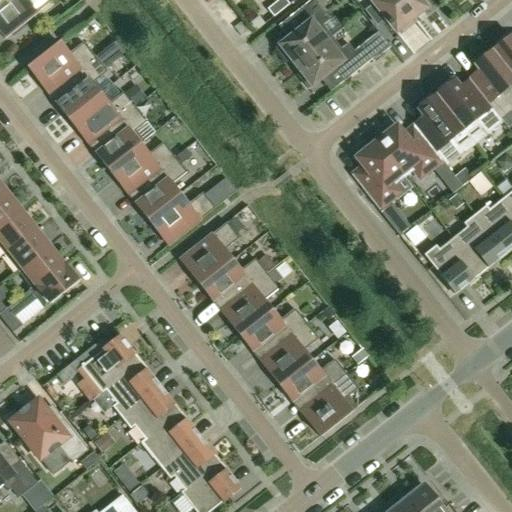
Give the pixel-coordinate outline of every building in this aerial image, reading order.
[(0,0),(0,34),(4,40),(11,34),(14,38),(26,28),(23,25),(36,15),(26,2),(28,0),(0,0)] [(284,0),(278,0),(275,3),(281,11),(289,5),(284,0)] [(303,27),(275,49),(286,63),(289,60),(295,67),(331,38),(322,27),(329,21),(312,0),(293,15),(303,27)] [(419,2),(421,0),(373,0),(371,2),(374,6),(366,12),(377,25),(384,20),(395,34),(397,32),(399,35),(415,23),(412,20),(425,10),(419,2)] [(281,11),(275,3),(267,10),(273,18),(281,11)] [(264,24),(258,17),(246,26),(252,33),(264,24)] [(511,39),(510,37),(509,38),(506,36),(496,44),(497,48),(491,52),(511,77),(511,39)] [(331,38),(295,67),(300,74),(297,77),(308,90),(336,68),(345,81),(374,58),(363,45),(354,52),(348,45),(341,50),(331,38)] [(116,42),(95,58),(104,70),(125,54),(116,42)] [(55,90),(95,58),(83,43),(68,55),(59,45),(28,70),(41,86),(47,81),(55,90)] [(511,85),(511,77),(491,52),(486,56),(483,54),(472,62),(474,66),(473,67),(478,73),(468,80),(469,82),(469,81),(500,120),(501,120),(511,112),(508,109),(511,106),(511,92),(508,88),(511,85)] [(100,95),(112,86),(104,75),(107,73),(104,70),(95,58),(55,90),(62,99),(55,104),(68,120),(100,95)] [(500,120),(469,81),(469,82),(460,89),(454,82),(451,84),(448,81),(435,91),(438,94),(435,96),(466,135),(478,126),(486,137),(503,123),(501,120),(500,120)] [(94,140),(134,108),(133,107),(124,95),(123,94),(120,96),(112,86),(100,95),(68,120),(81,136),(87,131),(94,140)] [(141,101),(131,88),(124,95),(133,107),(141,101)] [(466,135),(435,96),(432,99),(430,96),(417,106),(420,109),(416,111),(423,119),(413,126),(441,162),(446,168),(463,154),(455,144),(466,135)] [(108,170),(139,145),(140,146),(144,143),(135,132),(146,123),(134,108),(94,140),(102,149),(95,155),(108,170)] [(441,162),(413,126),(402,135),(396,127),(394,129),(392,126),(380,135),(382,138),(376,143),(404,179),(413,172),(419,179),(434,168),(441,162)] [(404,179),(376,143),(369,149),(367,146),(355,155),(357,158),(355,160),(362,168),(351,176),(379,212),(401,194),(395,186),(404,179)] [(134,190),(174,159),(162,144),(147,156),(140,146),(139,145),(108,170),(120,186),(127,181),(134,190)] [(180,154),(173,145),(167,150),(174,159),(180,154)] [(180,154),(174,159),(180,165),(190,157),(184,150),(180,154)] [(511,164),(511,161),(506,155),(497,163),(500,168),(508,168),(511,164)] [(147,221),(179,196),(171,185),(186,173),(180,165),(174,159),(134,190),(141,200),(135,205),(147,221)] [(441,162),(434,168),(444,181),(452,175),(446,168),(441,162)] [(237,192),(230,184),(227,179),(219,185),(230,198),(237,192)] [(511,192),(502,200),(511,212),(511,192)] [(174,241),(214,209),(202,194),(187,206),(179,196),(147,221),(160,237),(166,231),(174,241)] [(463,204),(456,195),(449,201),(456,209),(463,204)] [(0,230),(22,214),(8,196),(0,202),(0,230)] [(511,212),(502,200),(488,211),(486,207),(474,216),(503,252),(511,245),(511,212)] [(0,250),(4,256),(35,231),(22,214),(0,230),(0,250)] [(410,228),(399,214),(388,224),(399,237),(410,228)] [(433,216),(423,224),(433,238),(444,230),(433,216)] [(503,252),(474,216),(463,225),(466,229),(452,240),(480,275),(493,265),(491,262),(503,252)] [(234,218),(226,224),(233,232),(240,226),(234,218)] [(232,262),(223,252),(238,240),(233,232),(226,224),(186,256),(194,266),(187,271),(200,287),(232,262)] [(424,238),(416,227),(405,235),(414,246),(424,238)] [(17,273),(49,248),(35,231),(4,256),(17,273)] [(480,275),(452,240),(438,251),(435,247),(423,256),(452,292),(465,282),(468,285),(480,275)] [(31,290),(63,265),(49,248),(17,273),(30,289),(31,290)] [(274,266),(267,258),(260,263),(267,272),(274,266)] [(226,307),(266,275),(255,260),(240,272),(232,262),(200,287),(212,302),(219,297),(226,307)] [(43,310),(77,283),(63,265),(31,290),(30,289),(29,291),(29,292),(8,309),(15,318),(36,301),(43,310)] [(282,279),(275,269),(268,274),(276,284),(282,279)] [(240,337),(271,312),(263,302),(278,290),(266,275),(226,307),(234,316),(227,321),(240,337)] [(335,316),(328,308),(322,313),(328,321),(335,316)] [(15,318),(8,309),(5,311),(0,314),(0,318),(12,334),(22,327),(15,318)] [(266,357),(306,325),(294,310),(279,322),(271,312),(240,337),(252,353),(259,347),(266,357)] [(311,362),(303,352),(318,340),(306,325),(266,357),(273,366),(267,371),(279,387),(311,362)] [(105,391),(140,363),(130,351),(127,353),(117,340),(81,368),(101,395),(105,392),(105,391)] [(368,358),(363,351),(353,359),(358,366),(368,358)] [(306,407),(346,375),(334,361),(319,372),(311,362),(279,387),(292,403),(298,398),(306,407)] [(121,419),(157,391),(147,378),(150,376),(140,363),(105,391),(105,392),(116,405),(112,408),(121,419)] [(358,390),(346,375),(306,407),(313,416),(306,421),(319,438),(357,409),(348,398),(358,390)] [(45,391),(59,408),(70,399),(56,382),(45,391)] [(145,441),(180,413),(170,401),(167,403),(157,391),(121,419),(130,431),(134,428),(144,441),(145,441)] [(38,401),(35,403),(33,402),(31,401),(29,402),(27,404),(26,406),(25,408),(26,410),(10,423),(42,464),(60,450),(72,464),(88,451),(59,415),(53,420),(38,401)] [(161,470),(197,441),(187,428),(190,426),(180,413),(145,441),(144,441),(140,444),(161,470)] [(96,435),(89,427),(83,431),(90,440),(96,435)] [(114,443),(106,433),(93,444),(101,453),(114,443)] [(184,492),(220,464),(210,451),(207,453),(197,441),(161,470),(170,481),(173,478),(184,491),(184,492)] [(99,460),(93,452),(80,463),(86,470),(99,460)] [(7,468),(0,459),(0,487),(2,486),(7,493),(11,490),(18,499),(37,484),(18,460),(7,468)] [(194,511),(211,511),(237,492),(227,478),(230,476),(220,464),(184,492),(184,491),(180,494),(194,511)] [(139,485),(133,478),(123,486),(128,493),(139,485)] [(36,511),(53,498),(40,482),(37,484),(22,496),(35,511),(36,511)] [(443,511),(423,487),(404,502),(411,511),(443,511)] [(148,495),(142,488),(129,498),(135,505),(148,495)] [(132,511),(122,498),(103,511),(132,511)] [(411,511),(404,502),(391,511),(411,511)]
